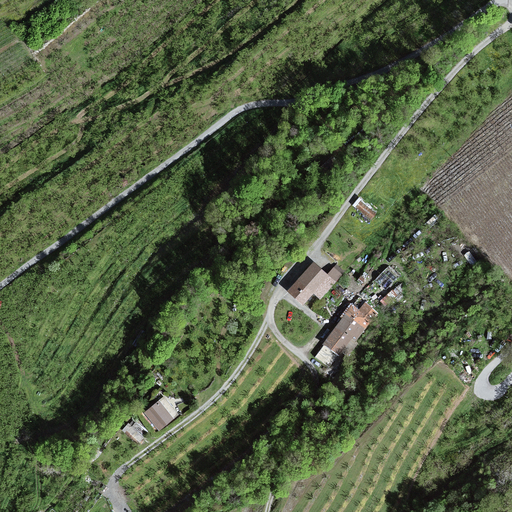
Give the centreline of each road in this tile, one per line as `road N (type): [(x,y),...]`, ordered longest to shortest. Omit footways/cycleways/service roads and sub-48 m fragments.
road 1 (track): [(511,20),(383,157),(288,280),(217,399),(119,472),(113,511)]
road 2 (unclassified): [(511,0),(411,60),(302,107),(256,106),(226,120),(0,288)]
road 3 (track): [(266,322),(316,379),(267,511)]
